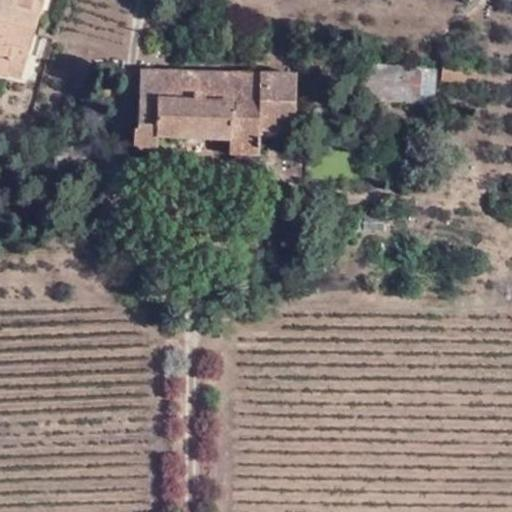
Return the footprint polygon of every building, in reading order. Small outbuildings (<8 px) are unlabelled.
[(37,0),(0,0),(0,69),(23,76),(45,7),(36,4),(37,0)] [(480,79),(480,63),(451,63),(451,59),(443,58),(443,78),(480,79)] [(418,101),(419,66),(363,64),(362,99),(418,101)] [(295,132),(296,76),(141,71),(139,130),(133,130),(133,145),(137,145),(137,150),(155,150),(156,141),(228,145),(228,155),(259,156),(262,131),(295,132)] [(98,171),(99,149),(69,147),(67,170),(98,171)]
